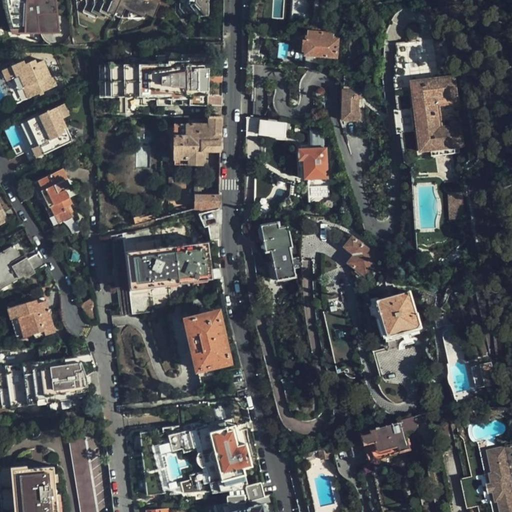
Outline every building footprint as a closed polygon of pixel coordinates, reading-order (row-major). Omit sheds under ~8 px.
[(8,0),(9,1),(10,9),(11,16),(12,20),(9,21),(9,23),(9,24),(10,26),(10,27),(10,28),(11,29),(11,30),(11,31),(12,32),(58,32),(55,0),(8,0)] [(154,5),(156,0),(84,0),(85,1),(86,7),(81,15),(96,22),(97,19),(104,23),(106,19),(113,22),(114,19),(121,23),(126,13),(145,22),(147,19),(154,22),(160,7),(154,5)] [(185,0),(172,0),(172,9),(179,18),(186,18),(185,16),(185,0)] [(185,0),(185,16),(187,18),(209,19),(208,0),(185,0)] [(340,31),(308,29),(306,53),(314,53),(338,55),(340,31)] [(206,104),(206,41),(189,42),(189,56),(145,56),(145,66),(106,67),(106,96),(131,96),(131,113),(138,113),(138,95),(146,95),(147,104),(155,104),(155,95),(162,94),(162,104),(186,103),(206,104)] [(453,76),(450,42),(440,44),(435,44),(439,79),(439,85),(412,87),(414,108),(414,110),(416,109),(418,131),(417,131),(417,132),(419,152),(430,151),(457,148),(455,126),(441,128),(439,105),(458,103),(455,76),(453,76)] [(305,68),(313,69),(314,53),(306,53),(305,68)] [(259,55),(248,54),(248,63),(254,64),(261,65),(262,55),(259,55)] [(58,86),(54,78),(53,79),(45,63),(42,65),(41,62),(33,66),(32,63),(4,75),(18,105),(58,86)] [(439,85),(439,79),(411,82),(412,87),(439,85)] [(358,122),(359,91),(342,90),(342,121),(358,122)] [(58,108),(28,121),(42,154),(73,140),(58,108)] [(414,110),(414,108),(410,109),(412,132),(417,132),(417,131),(418,131),(416,109),(414,110)] [(246,115),(245,137),(256,137),(257,117),(252,116),(246,115)] [(201,209),(219,205),(222,116),(208,116),(208,124),(174,124),(174,164),(194,165),(194,191),(194,208),(200,207),(201,209)] [(284,136),(285,121),(261,118),(261,134),(284,136)] [(42,154),(28,121),(21,124),(35,157),(42,154)] [(461,125),(455,126),(457,148),(464,148),(461,125)] [(457,148),(430,151),(431,157),(458,154),(457,148)] [(329,178),(327,149),(301,149),(301,166),(305,167),(306,179),(329,178)] [(72,204),(66,191),(68,189),(69,188),(69,187),(70,186),(69,185),(69,184),(69,182),(67,181),(68,180),(63,170),(40,180),(43,189),(41,190),(49,208),(51,207),(59,224),(72,218),(67,207),(72,204)] [(319,196),(330,196),(330,187),(319,187),(319,196)] [(462,218),(459,192),(446,194),(449,220),(462,218)] [(219,236),(219,207),(199,213),(206,226),(210,226),(211,237),(219,236)] [(297,277),(295,268),(293,258),(293,254),(296,253),(295,245),(294,245),(292,234),(294,234),(294,231),(291,231),(291,226),(283,227),(281,222),(263,224),(260,228),(261,236),(266,240),(268,251),(269,251),(271,260),(266,260),(268,278),(278,277),(278,280),(297,277)] [(171,308),(170,302),(168,282),(211,278),(210,268),(207,240),(163,245),(161,223),(111,235),(120,314),(155,310),(171,308)] [(259,233),(248,239),(249,240),(250,241),(250,242),(251,244),(252,245),(262,240),(259,233)] [(365,275),(379,258),(354,238),(347,246),(356,253),(349,262),(353,264),(365,275)] [(34,272),(33,271),(26,258),(25,257),(23,258),(14,245),(0,253),(0,284),(2,288),(23,275),(24,277),(34,272)] [(33,271),(47,263),(40,250),(26,258),(33,271)] [(453,264),(462,256),(462,252),(460,250),(457,250),(448,258),(447,262),(449,264),(453,264)] [(221,276),(221,267),(210,268),(211,278),(221,276)] [(422,321),(422,318),(419,309),(420,309),(419,308),(417,308),(409,287),(378,297),(375,299),(380,312),(384,311),(391,332),(422,321)] [(421,302),(417,288),(413,290),(417,303),(421,302)] [(377,293),(370,296),(371,301),(370,304),(369,304),(371,311),(372,310),(375,312),(377,316),(381,315),(388,337),(405,332),(408,339),(414,337),(411,330),(426,324),(424,317),(422,318),(422,321),(391,332),(384,311),(380,312),(375,299),(378,297),(377,293)] [(54,331),(44,297),(8,307),(18,339),(45,331),(47,334),(54,331)] [(80,318),(80,319),(91,317),(89,299),(78,300),(78,301),(79,317),(80,318)] [(226,351),(218,311),(185,319),(196,370),(227,362),(228,367),(236,365),(232,350),(226,351)] [(89,396),(85,376),(80,360),(0,371),(0,383),(3,409),(89,396)] [(492,361),(473,366),(478,387),(498,383),(492,361)] [(247,388),(241,367),(232,369),(235,390),(247,388)] [(282,379),(286,392),(300,389),(297,375),(282,379)] [(424,420),(362,434),(370,466),(411,455),(407,438),(419,435),(419,430),(426,428),(424,420)] [(252,465),(246,443),(237,445),(234,433),(231,433),(229,427),(206,433),(216,470),(219,481),(240,475),(238,469),(252,465)] [(95,511),(83,433),(67,429),(80,511),(95,511)] [(511,511),(511,436),(476,443),(488,500),(490,511),(511,511)] [(488,500),(476,443),(459,446),(464,472),(458,474),(465,505),(488,500)] [(58,511),(55,465),(31,467),(30,459),(0,461),(0,499),(1,511),(58,511)] [(244,503),(264,496),(263,490),(261,482),(247,486),(248,495),(245,496),(245,494),(228,495),(228,503),(244,503)] [(273,501),(271,494),(264,496),(244,503),(228,503),(216,504),(217,511),(265,511),(264,504),(273,501)]
